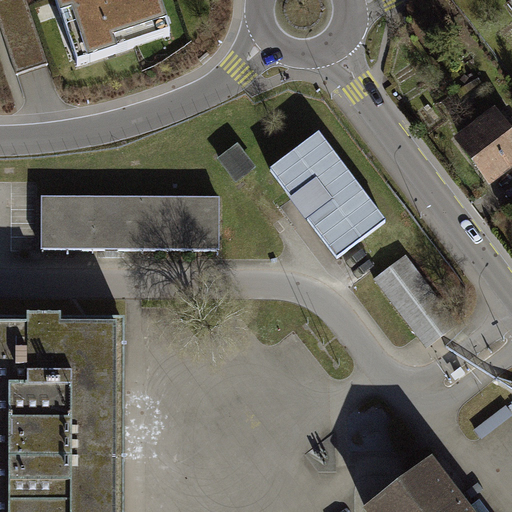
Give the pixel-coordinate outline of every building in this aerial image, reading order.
[(53,0),(75,69),(169,38),(157,0),(53,0)] [(9,41),(19,72),(50,62),(40,31),(9,41)] [(454,137),(487,183),(511,165),(511,131),(496,108),(454,137)] [(319,135),(271,171),(337,259),(386,223),(319,135)] [(237,147),(220,160),(238,182),(254,170),(237,147)] [(43,199),(43,251),(219,252),(219,199),(43,199)] [(406,258),(376,281),(421,341),(441,326),(447,334),(457,326),(406,258)] [(0,321),(0,511),(124,511),(125,322),(0,321)] [(367,511),(466,511),(430,464),(367,511)]
